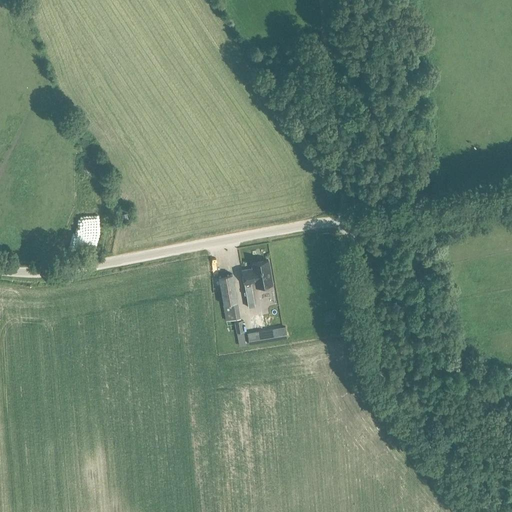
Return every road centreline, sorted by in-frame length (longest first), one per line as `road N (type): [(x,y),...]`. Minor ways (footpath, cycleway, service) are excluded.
road 1 (unclassified): [(492,511),(377,379),(347,220),(97,273),(0,277)]
road 2 (track): [(327,0),(347,220)]
road 3 (track): [(363,217),(511,192)]
